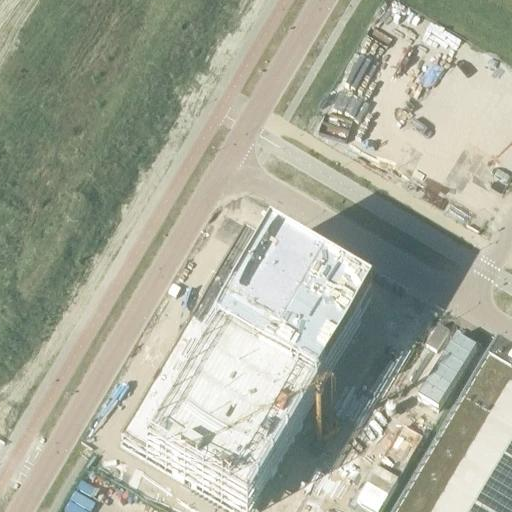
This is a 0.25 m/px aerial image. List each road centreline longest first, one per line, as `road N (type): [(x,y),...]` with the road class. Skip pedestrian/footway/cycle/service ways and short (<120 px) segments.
road 1 (tertiary): [(225,168),(20,511)]
road 2 (unclassified): [(466,308),(225,168)]
road 3 (unclassified): [(339,511),(466,308)]
road 4 (tertiary): [(326,0),(225,168)]
